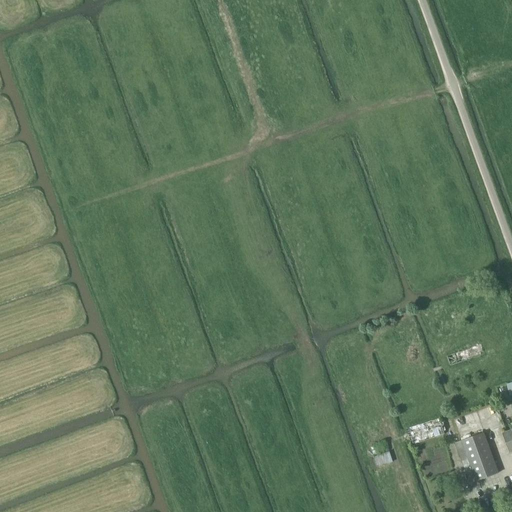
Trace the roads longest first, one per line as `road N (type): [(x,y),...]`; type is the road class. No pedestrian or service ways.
road 1 (track): [(511,61),(138,184)]
road 2 (unclassified): [(423,0),(511,243)]
